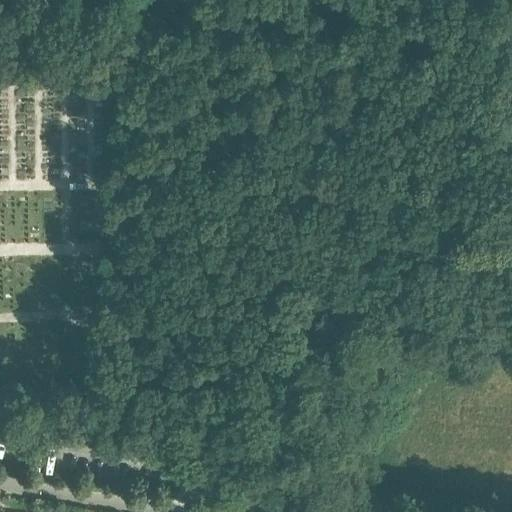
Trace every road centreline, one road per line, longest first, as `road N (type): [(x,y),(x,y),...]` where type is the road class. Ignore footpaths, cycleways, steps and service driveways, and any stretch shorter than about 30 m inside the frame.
road 1 (track): [(229,511),(219,476),(224,456),(296,382),(329,310),(486,190),(511,143)]
road 2 (residential): [(181,511),(0,483)]
